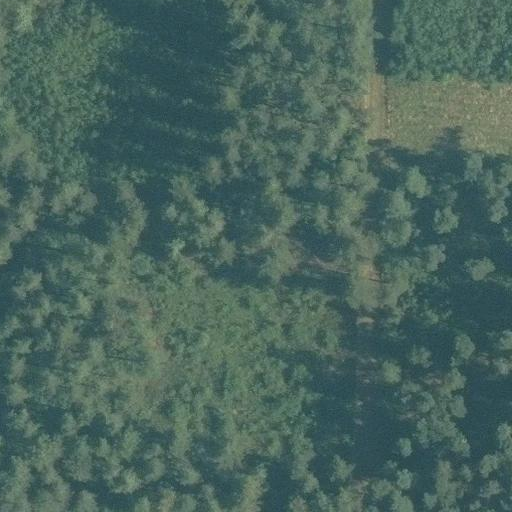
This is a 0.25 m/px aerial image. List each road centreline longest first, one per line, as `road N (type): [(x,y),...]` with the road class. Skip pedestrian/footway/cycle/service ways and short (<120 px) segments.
road 1 (track): [(365,511),(377,0)]
road 2 (track): [(375,163),(511,168)]
